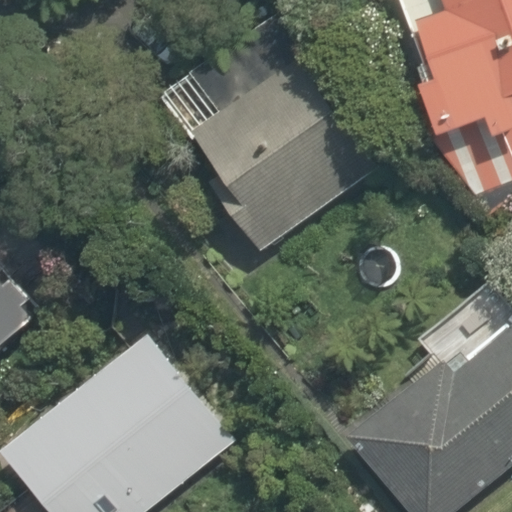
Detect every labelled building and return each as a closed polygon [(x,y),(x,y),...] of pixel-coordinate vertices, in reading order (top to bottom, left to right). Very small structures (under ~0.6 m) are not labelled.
[(511,0),(396,0),(448,133),(487,117),(500,150),(511,145),(511,0)] [(243,196),(222,210),(250,252),(382,165),(303,46),(192,120),(243,196)] [(0,353),(40,318),(0,272),(0,353)] [(511,335),(482,357),(468,339),(336,435),(391,511),(460,511),(511,474),(511,335)] [(146,342),(0,451),(0,455),(42,511),(152,511),(230,454),(146,342)]
